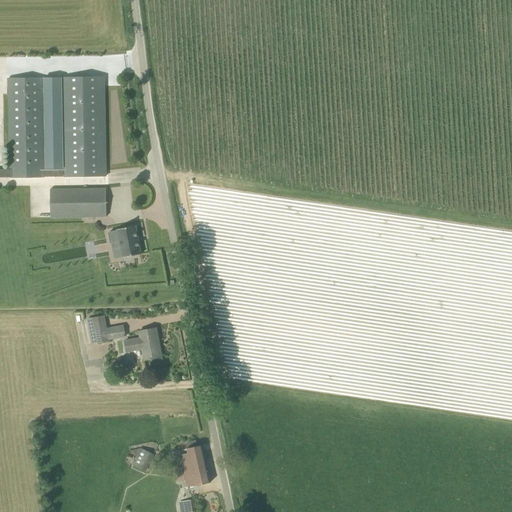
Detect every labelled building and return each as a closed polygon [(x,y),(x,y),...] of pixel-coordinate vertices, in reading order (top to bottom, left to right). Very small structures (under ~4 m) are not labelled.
[(0,177),(15,178),(65,177),(106,177),(104,77),(63,77),(64,168),(45,169),(43,78),(9,78),(10,169),(0,169),(0,177)] [(51,217),(107,217),(106,189),(50,189),(51,217)] [(141,253),(136,226),(117,229),(117,230),(110,232),(112,243),(120,242),(123,257),(141,253)] [(106,329),(104,316),(81,321),(86,344),(89,343),(89,344),(97,342),(97,344),(110,342),(109,340),(125,337),(123,326),(106,329)] [(160,357),(157,342),(159,342),(156,328),(139,331),(141,339),(126,342),(128,351),(142,348),(145,360),(150,359),(150,360),(152,360),(152,359),(160,357)] [(188,488),(211,482),(202,445),(187,448),(189,453),(180,455),(188,488)] [(146,471),(154,455),(141,448),(132,464),(146,471)] [(180,511),(190,511),(195,511),(193,500),(179,502),(180,511)]
